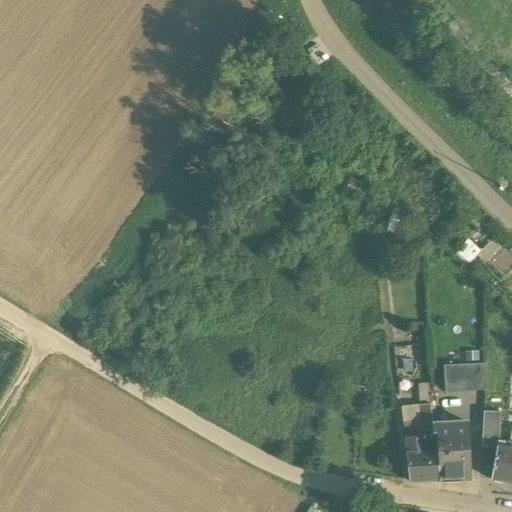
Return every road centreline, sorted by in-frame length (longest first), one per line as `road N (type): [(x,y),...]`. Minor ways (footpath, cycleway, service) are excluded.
road 1 (track): [(330,490),(250,460),(0,310)]
road 2 (residential): [(307,0),(339,50),(511,216)]
road 3 (residential): [(330,490),(499,511)]
road 4 (track): [(511,100),(424,0)]
